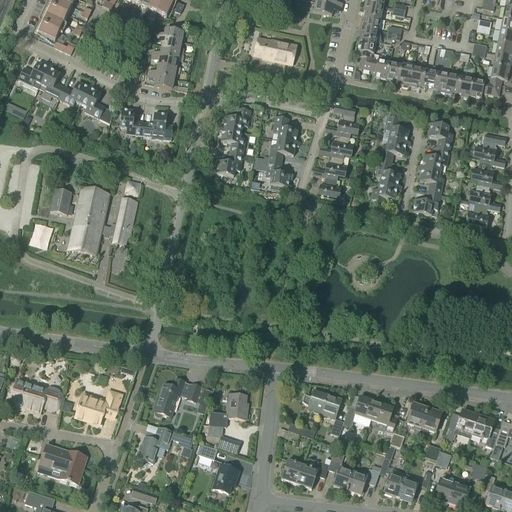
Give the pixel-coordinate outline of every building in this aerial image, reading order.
[(72,9),(75,0),(54,0),(55,1),(72,9)] [(149,11),(153,0),(143,0),(140,7),(149,11)] [(174,3),(167,0),(153,0),(149,11),(166,19),(171,9),(172,6),(174,3)] [(333,4),(334,0),(315,0),(315,4),(341,10),(341,6),(333,4)] [(382,9),(383,0),(364,0),(364,6),(382,9)] [(63,26),(72,9),(55,1),(46,18),(63,26)] [(341,10),(315,4),(313,11),(310,10),(309,13),(313,14),(313,15),(331,18),(332,12),(340,14),(341,10)] [(393,5),(392,11),(404,14),(406,8),(393,5)] [(493,14),(494,8),(482,5),(480,11),(493,14)] [(380,21),(382,9),(364,6),(362,13),(364,13),(363,18),(380,21)] [(511,11),(504,10),(501,22),(511,24),(511,11)] [(403,19),(404,14),(392,11),(391,17),(403,19)] [(55,44),(63,26),(46,18),(38,36),(55,44)] [(377,33),(380,21),(363,18),(362,22),(360,22),(359,29),(377,33)] [(511,24),(501,22),(499,34),(511,36),(511,24)] [(478,23),(477,29),(489,32),(491,25),(478,23)] [(375,45),(377,33),(359,29),(357,36),(360,37),(359,41),(375,45)] [(388,29),(387,35),(399,37),(401,31),(388,29)] [(156,35),(155,39),(181,44),(182,38),(186,39),(186,35),(183,35),(183,34),(165,31),(164,37),(156,35)] [(511,36),(499,34),(497,45),(511,48),(511,36)] [(398,43),(399,37),(387,35),(386,41),(398,43)] [(180,50),(181,44),(155,39),(154,43),(162,45),(161,50),(182,54),(183,51),(180,50)] [(296,48),(281,44),(271,42),(270,44),(257,41),(253,58),(267,61),(266,62),(291,68),(296,48)] [(371,62),(375,45),(359,41),(356,54),(361,55),(360,61),(371,63),(371,62)] [(511,52),(511,49),(511,48),(497,45),(494,57),(511,61),(511,59),(511,52)] [(473,46),(472,52),(484,55),(486,49),(473,46)] [(182,58),(182,54),(161,50),(160,55),(152,54),(151,58),(177,63),(178,57),(182,58)] [(483,61),(484,55),(472,52),(471,58),(483,61)] [(510,68),(511,61),(494,57),(492,69),(508,72),(509,67),(510,68)] [(176,69),(177,63),(151,58),(151,62),(158,64),(157,69),(179,73),(179,70),(176,69)] [(388,66),(371,62),(371,63),(360,61),(358,71),(374,74),(373,80),(385,82),(388,66)] [(40,87),(50,67),(48,66),(47,69),(37,65),(32,74),(23,70),(18,81),(38,92),(40,87)] [(397,84),(400,68),(388,66),(385,82),(384,84),(392,85),(393,84),(397,84)] [(52,68),(50,67),(40,87),(46,90),(44,94),(58,102),(64,90),(56,86),(60,76),(51,71),(52,68)] [(408,88),(412,71),(400,68),(397,84),(401,85),(401,87),(408,88)] [(178,77),(179,73),(157,69),(156,74),(148,73),(147,77),(173,82),(175,76),(178,77)] [(505,84),(508,72),(492,69),(488,86),(499,88),(500,83),(505,84)] [(420,89),(423,73),(412,71),(408,88),(416,90),(416,88),(420,89)] [(428,74),(423,73),(420,89),(432,91),(435,75),(428,74)] [(443,95),(447,77),(435,75),(432,91),(436,92),(436,94),(443,95)] [(172,88),(173,82),(147,77),(147,81),(154,83),(153,88),(171,92),(175,92),(176,89),(172,88)] [(455,96),(458,80),(447,77),(443,95),(451,97),(451,95),(455,96)] [(467,98),(470,82),(458,80),(455,96),(460,97),(460,99),(468,100),(468,99),(467,98)] [(497,99),(499,88),(488,86),(470,82),(467,98),(468,99),(480,101),(481,96),(497,99)] [(81,107),(91,87),(88,86),(87,89),(77,85),(73,94),(64,90),(58,102),(73,109),(75,104),(81,107)] [(93,88),(91,87),(81,107),(86,110),(84,115),(99,122),(105,110),(96,106),(100,96),(91,92),(93,88)] [(141,138),(143,125),(133,124),(134,113),(124,112),(124,108),(122,108),(119,131),(126,131),(125,136),(141,138)] [(337,123),(336,131),(335,134),(350,137),(357,139),(359,127),(351,126),(352,119),(353,119),(355,112),(334,108),(333,115),(341,116),(339,124),(337,123)] [(220,128),(220,130),(224,131),(241,135),(242,128),(247,129),(250,113),(237,111),(235,120),(225,118),(223,129),(220,128)] [(152,126),(143,125),(141,138),(151,139),(150,141),(170,143),(172,128),(165,128),(167,113),(164,113),(164,117),(153,116),(152,126)] [(278,137),(277,143),(299,147),(299,144),(295,144),(297,133),(287,132),(289,121),(276,119),(273,136),(278,137)] [(382,142),(387,143),(409,147),(409,144),(406,144),(408,134),(398,132),(400,122),(387,119),(382,142)] [(437,141),(435,150),(448,153),(451,137),(446,136),(447,130),(426,125),(425,127),(428,128),(426,138),(437,141)] [(349,141),(350,137),(335,134),(336,131),(325,128),(323,135),(336,137),(334,145),(331,144),(330,152),(329,155),(343,158),(350,160),(353,149),(347,147),(348,141),(349,141)] [(240,141),(241,135),(224,131),(220,130),(219,132),(222,133),(220,143),(231,145),(229,156),(242,158),(245,142),(240,141)] [(472,161),(479,162),(492,165),(493,161),(495,154),(493,153),(495,146),(503,148),(504,141),(484,137),(482,144),(484,144),(482,151),(474,149),(472,161)] [(409,147),(387,143),(382,142),(381,147),(378,164),(391,166),(393,156),(403,158),(405,148),(408,149),(409,147)] [(298,149),(299,147),(277,143),(276,149),(271,148),(268,164),(281,167),(283,157),(293,159),(295,149),(298,149)] [(343,162),(343,158),(329,155),(330,152),(319,149),(317,156),(330,159),(328,166),(325,165),(323,173),(323,176),(336,179),(344,181),(346,169),(340,168),(342,162),(343,162)] [(444,169),(448,153),(435,150),(433,160),(422,158),(420,168),(417,167),(417,170),(438,174),(439,168),(444,169)] [(239,174),(242,158),(229,156),(227,165),(217,163),(215,174),(212,173),(211,175),(233,179),(234,173),(239,174)] [(504,163),(493,161),(492,165),(479,162),(478,165),(479,166),(478,172),(472,171),(470,182),(476,184),(489,187),(490,183),(492,175),(489,175),(490,168),(503,170),(504,163)] [(279,176),(281,167),(268,164),(265,180),(270,181),(269,187),(291,191),(291,189),(288,188),(289,178),(279,176)] [(389,176),(391,166),(378,164),(375,179),(380,180),(378,186),(400,191),(400,189),(397,188),(399,178),(389,176)] [(336,182),(336,179),(323,176),(323,173),(312,170),(311,177),(323,180),(322,187),(318,187),(316,198),(337,202),(339,190),(333,189),(335,182),(336,182)] [(437,180),(438,174),(417,170),(416,172),(420,172),(417,182),(428,185),(426,194),(439,197),(442,181),(437,180)] [(502,185),(490,183),(489,187),(476,184),(476,187),(477,187),(475,194),(469,193),(467,204),(474,206),(487,209),(488,205),(490,197),(486,197),(487,190),(500,192),(502,185)] [(110,230),(105,229),(103,228),(109,198),(80,192),(67,253),(96,259),(101,236),(112,239),(110,246),(125,249),(126,240),(129,240),(136,204),(130,203),(131,198),(137,199),(140,186),(127,184),(124,196),(128,197),(126,202),(120,201),(115,227),(111,227),(110,230)] [(400,191),(378,186),(377,192),(372,191),(369,207),(382,210),(384,200),(394,202),(396,192),(400,193),(400,191)] [(71,195),(55,192),(50,214),(66,218),(71,195)] [(434,219),(439,197),(426,194),(424,204),(413,202),(411,212),(408,212),(408,214),(434,219)] [(499,207),(488,205),(487,209),(474,206),(473,209),(474,210),(473,216),(467,215),(464,226),(485,230),(487,219),(484,219),(485,212),(498,214),(499,207)] [(53,237),(55,228),(37,223),(35,232),(53,237)] [(153,414),(155,415),(155,417),(156,418),(159,420),(161,419),(162,417),(170,420),(177,399),(179,399),(180,398),(187,401),(187,403),(195,406),(200,391),(192,388),(189,396),(181,394),(184,384),(176,381),(173,390),(164,387),(158,405),(156,405),(153,414)] [(16,383),(12,396),(11,399),(11,402),(12,405),(11,406),(13,407),(15,408),(18,409),(21,409),(26,410),(27,408),(32,409),(30,414),(39,417),(41,409),(53,413),(57,400),(46,396),(47,393),(43,392),(41,390),(38,389),(34,388),(32,388),(16,383)] [(47,393),(46,396),(57,400),(60,393),(59,393),(58,392),(57,391),(56,390),(54,390),(53,390),(52,389),(49,389),(48,389),(47,393)] [(95,400),(82,396),(75,417),(89,421),(88,424),(98,427),(101,418),(113,421),(121,397),(108,393),(104,407),(94,404),(95,400)] [(320,417),(326,398),(312,393),(310,399),(306,398),(303,405),(307,408),(305,412),(320,417)] [(203,394),(199,405),(206,407),(210,396),(203,394)] [(245,398),(229,396),(226,416),(226,421),(244,423),(245,412),(243,412),(245,398)] [(340,403),(326,398),(320,417),(334,422),(329,436),(337,439),(341,428),(343,423),(334,420),(340,403)] [(353,410),(348,409),(343,423),(341,428),(349,430),(353,417),(369,422),(375,405),(359,400),(357,405),(355,404),(353,410)] [(66,402),(64,409),(71,411),(73,404),(66,402)] [(391,411),(375,405),(369,422),(385,427),(382,435),(391,437),(391,435),(397,418),(390,416),(391,411)] [(419,430),(426,411),(412,407),(406,425),(419,430)] [(440,416),(426,411),(419,430),(434,435),(440,416)] [(451,444),(454,436),(469,441),(470,437),(477,418),(461,413),(458,420),(456,420),(454,426),(448,424),(443,441),(451,444)] [(209,414),(208,428),(225,430),(226,421),(226,416),(209,414)] [(492,423),(477,418),(470,437),(486,442),(484,448),(492,451),(493,449),(494,446),(498,435),(499,432),(490,429),(492,423)] [(511,440),(511,424),(507,438),(498,435),(494,446),(493,449),(492,451),(489,460),(497,463),(502,449),(504,449),(507,439),(511,440)] [(289,426),(287,433),(298,437),(311,442),(314,434),(289,426)] [(153,443),(143,440),(136,462),(152,467),(158,449),(166,452),(170,442),(177,445),(180,438),(157,430),(153,443)] [(298,437),(287,433),(285,433),(283,439),(296,444),(298,437)] [(403,439),(391,435),(391,437),(387,448),(393,450),(398,451),(403,439)] [(17,451),(20,440),(9,438),(7,448),(17,451)] [(228,442),(220,440),(217,449),(225,452),(228,442)] [(201,447),(197,458),(213,463),(216,452),(213,451),(201,447)] [(435,464),(438,454),(439,451),(427,447),(423,460),(435,464)] [(384,478),(393,450),(387,448),(378,475),(377,476),(384,478)] [(57,453),(45,449),(38,469),(51,473),(51,471),(64,475),(62,482),(77,487),(85,464),(66,458),(67,454),(57,451),(57,453)] [(438,454),(435,464),(434,467),(445,471),(450,458),(439,454),(438,454)] [(341,462),(330,459),(328,468),(326,472),(336,476),(332,489),(345,494),(351,474),(344,472),(346,468),(340,466),(341,462)] [(294,487),(301,468),(286,463),(280,482),(294,487)] [(328,468),(321,465),(316,479),(323,481),(326,472),(328,468)] [(486,470),(475,466),(470,479),(481,483),(484,476),(486,470)] [(237,474),(224,469),(218,467),(210,491),(227,497),(232,483),(234,484),(237,474)] [(316,473),(301,468),(294,487),(310,492),(316,473)] [(373,488),(377,476),(378,475),(367,471),(366,475),(360,473),(358,477),(351,474),(345,494),(359,498),(363,485),(373,488)] [(419,490),(425,492),(431,476),(424,473),(419,490)] [(494,480),(484,476),(481,483),(479,490),(489,494),(485,507),(498,511),(505,492),(491,488),(494,480)] [(396,499),(402,481),(388,477),(382,494),(396,499)] [(416,486),(402,481),(396,499),(410,504),(416,486)] [(447,506),(453,486),(439,482),(433,501),(447,506)] [(468,491),(453,486),(447,506),(461,510),(468,491)] [(156,498),(133,490),(131,498),(153,505),(156,498)] [(511,511),(511,494),(505,492),(498,511),(499,511),(511,511)] [(35,510),(38,511),(40,503),(41,499),(28,494),(24,506),(35,510)] [(50,511),(52,507),(40,503),(38,511),(35,510),(34,511),(50,511)]
